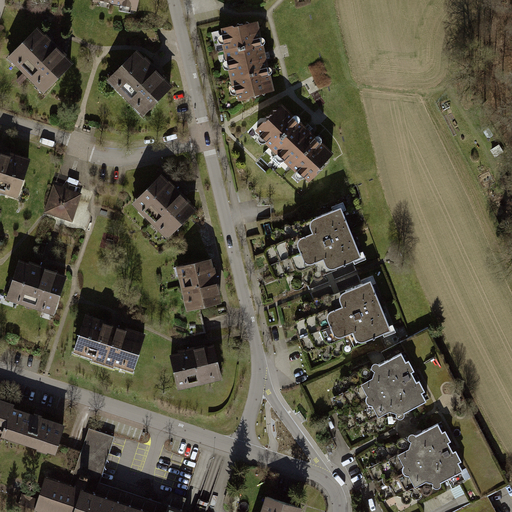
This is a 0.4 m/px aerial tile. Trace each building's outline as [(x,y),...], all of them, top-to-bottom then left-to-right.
[(97,0),(137,8),(138,0),(97,0)] [(257,21),(221,29),(237,98),(272,90),(257,21)] [(38,30),(9,58),(43,92),(72,64),(38,30)] [(172,88),(137,53),(109,80),(144,115),(172,88)] [(282,106),(258,131),(308,180),(333,154),(282,106)] [(0,160),(0,199),(18,205),(30,170),(0,160)] [(160,176),(133,204),(168,238),(195,211),(160,176)] [(511,190),(511,187),(505,176),(501,179),(509,192),(511,190)] [(53,191),(45,220),(74,227),(81,199),(53,191)] [(341,206),(284,229),(288,238),(268,247),(265,250),(264,254),(273,277),(276,279),(280,279),(300,270),(304,278),(361,256),(341,206)] [(210,258),(173,267),(183,311),(220,303),(210,258)] [(22,260),(9,297),(54,312),(66,275),(22,260)] [(371,280),(314,303),(318,312),(298,320),(295,323),(294,327),(304,351),(306,353),(310,353),(331,344),(334,352),(391,329),(371,280)] [(145,333),(88,314),(76,350),(134,368),(145,333)] [(173,355),(180,388),(222,379),(214,346),(173,355)] [(402,353),(351,378),(355,386),(334,397),(350,429),(372,418),(376,425),(426,400),(402,353)] [(0,400),(0,429),(6,431),(13,408),(14,405),(0,400)] [(6,431),(4,435),(55,451),(64,425),(13,408),(6,431)] [(439,423),(389,449),(392,456),(371,467),(379,485),(387,499),(409,488),(413,496),(463,471),(439,423)] [(45,511),(90,511),(96,495),(86,491),(92,471),(102,474),(114,437),(90,429),(71,488),(46,480),(37,509),(45,511)] [(92,471),(86,491),(96,495),(150,511),(166,511),(169,503),(183,508),(186,498),(172,493),(163,503),(98,482),(102,474),(92,471)] [(452,511),(496,511),(487,494),(452,511)] [(150,511),(96,495),(90,511),(184,511),(185,509),(183,508),(169,503),(166,511),(150,511)] [(301,511),(303,508),(270,497),(265,511),(301,511)]
